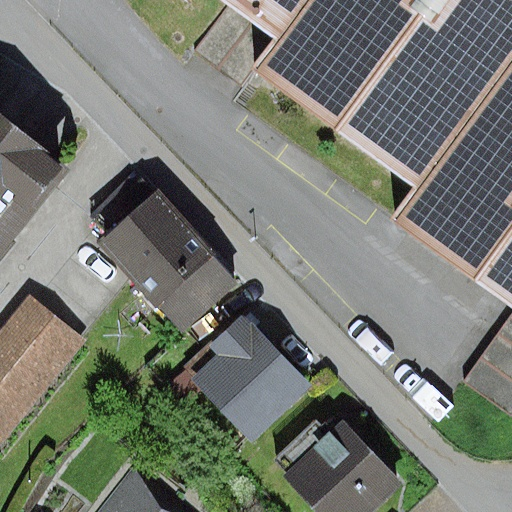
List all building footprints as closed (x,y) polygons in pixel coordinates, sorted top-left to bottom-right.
[(511,0),(223,0),(230,4),(195,53),(242,88),(256,70),(419,188),(395,220),(511,304),(511,315),(464,382),(511,416),(511,0)] [(0,256),(71,171),(0,112),(0,256)] [(239,285),(158,194),(99,246),(180,337),(239,285)] [(0,447),(86,344),(29,296),(0,330),(0,447)] [(218,356),(191,380),(249,445),(312,389),(254,324),(251,327),(243,318),(210,347),(218,356)] [(375,511),(403,486),(340,420),(327,432),(317,422),(274,462),(286,474),(283,477),(315,511),(375,511)] [(189,511),(136,471),(103,511),(189,511)]
